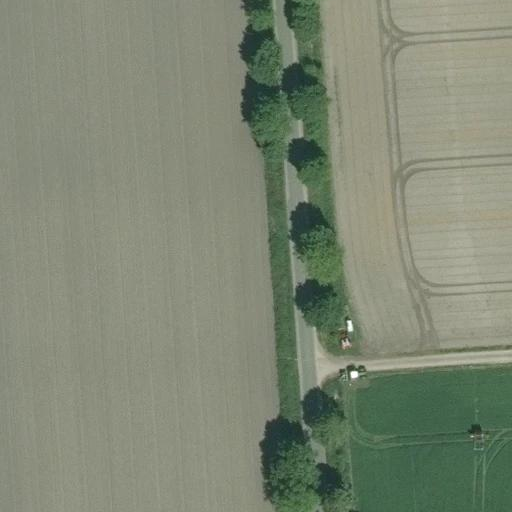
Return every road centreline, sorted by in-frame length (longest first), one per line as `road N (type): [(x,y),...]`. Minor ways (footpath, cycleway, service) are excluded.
road 1 (tertiary): [(320,511),(283,0)]
road 2 (unknown): [(310,375),(511,369)]
